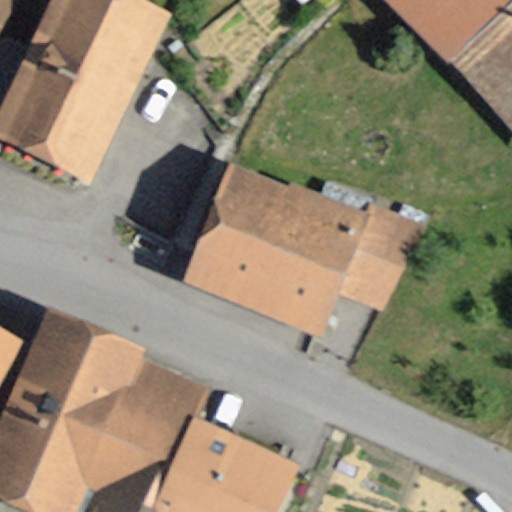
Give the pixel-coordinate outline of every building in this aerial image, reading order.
[(168,6),(155,0),(44,0),(12,61),(0,92),(0,146),(87,186),(168,6)] [(0,0),(0,54),(12,61),(44,0),(0,0)] [(511,0),(385,0),(511,127),(511,0)] [(414,230),(228,154),(178,276),(318,333),(337,287),(383,306),(414,230)] [(148,341),(42,298),(26,338),(0,400),(0,495),(40,511),(149,511),(193,408),(204,380),(143,355),(148,341)] [(0,400),(26,338),(0,326),(0,400)] [(282,511),(305,449),(193,408),(149,511),(282,511)]
